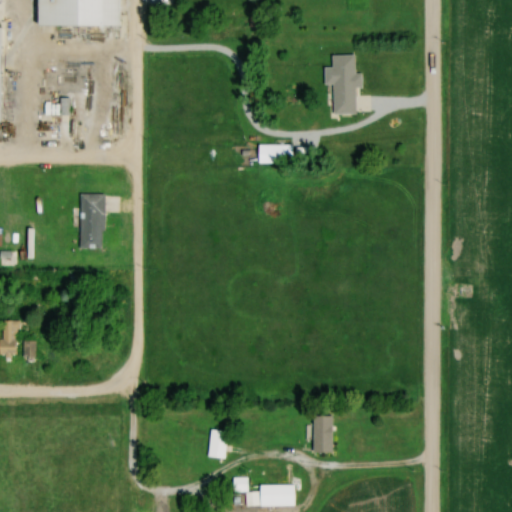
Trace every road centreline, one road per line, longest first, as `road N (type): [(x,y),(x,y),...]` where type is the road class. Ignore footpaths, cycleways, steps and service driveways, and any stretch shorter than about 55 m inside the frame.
road 1 (residential): [(435,511),(437,0)]
road 2 (residential): [(115,393),(138,373),(139,0)]
road 3 (residential): [(0,154),(139,156)]
